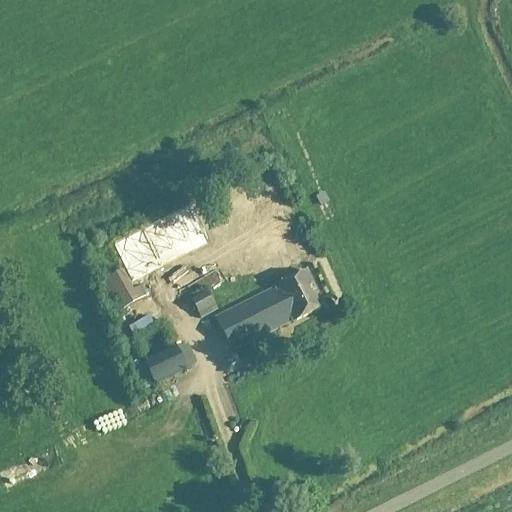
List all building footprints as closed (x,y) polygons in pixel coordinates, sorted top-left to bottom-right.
[(122,244),(139,280),(168,266),(164,256),(210,233),(197,207),(122,244)] [(231,353),(290,324),(291,325),(324,309),(305,273),(273,290),(274,291),(215,321),(231,353)] [(214,309),(205,294),(189,303),(197,318),(214,309)] [(174,349),(145,363),(156,385),(186,371),(174,349)] [(11,473),(15,487),(27,484),(23,470),(11,473)]
